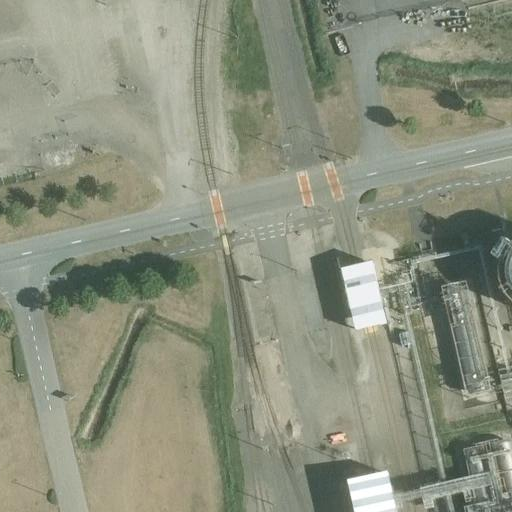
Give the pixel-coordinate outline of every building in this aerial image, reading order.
[(410,504),(446,496),(451,494),(473,490),(471,480),(449,486),(409,316),(414,314),(407,287),(417,284),(414,271),(418,270),(417,265),(480,251),(508,375),(511,374),(481,247),(414,262),(414,266),(412,266),(413,268),(410,269),(413,282),(380,289),(381,297),(400,293),(444,487),(408,495),(396,498),(398,507),(410,504)] [(381,297),(380,289),(375,264),(356,268),(343,271),(357,333),(370,330),(388,326),(381,297)] [(511,373),(511,374),(508,375),(501,376),(507,401),(511,399),(511,268),(511,272),(510,285),(511,288),(511,373)] [(468,282),(443,289),(467,400),(492,393),(468,282)] [(455,511),(451,494),(446,496),(449,511),(511,511),(511,441),(464,452),(471,480),(473,490),(477,511),(455,511)] [(349,483),(356,511),(398,511),(398,507),(396,498),(390,474),(349,483)]
